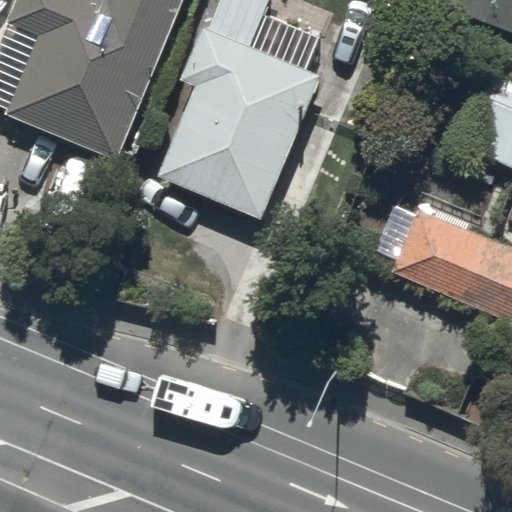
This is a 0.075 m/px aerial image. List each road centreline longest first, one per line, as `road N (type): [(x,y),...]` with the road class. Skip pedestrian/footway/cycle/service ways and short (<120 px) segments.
road 1 (trunk): [(0,342),(246,408),(511,511)]
road 2 (trunk): [(0,390),(269,511)]
